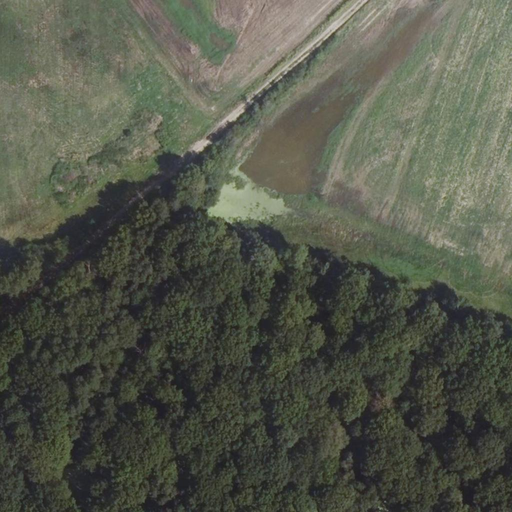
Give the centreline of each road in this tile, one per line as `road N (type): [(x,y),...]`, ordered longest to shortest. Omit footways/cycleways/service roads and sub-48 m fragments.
road 1 (track): [(0,312),(359,0)]
road 2 (track): [(248,511),(314,293)]
road 3 (track): [(0,371),(124,266)]
